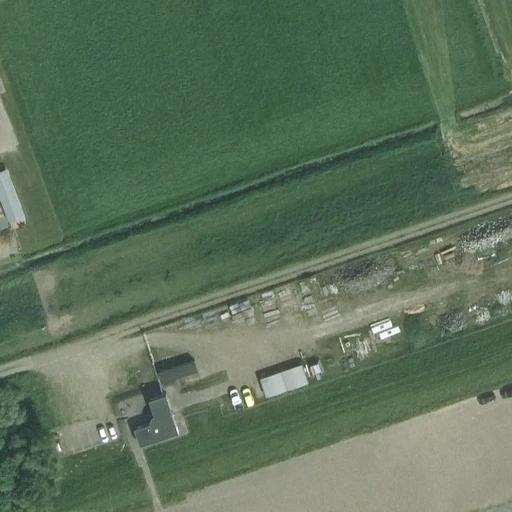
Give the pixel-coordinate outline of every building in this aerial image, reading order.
[(0,200),(1,204),(8,223),(25,217),(7,170),(0,172),(0,200)] [(1,204),(0,204),(0,226),(8,223),(1,204)] [(221,318),(282,305),(279,289),(260,293),(259,292),(217,301),(221,318)] [(154,354),(160,375),(194,365),(188,344),(154,354)] [(302,364),(260,378),(266,396),(308,382),(302,364)] [(124,391),(124,402),(144,402),(144,391),(124,391)] [(178,432),(174,419),(166,394),(163,394),(149,399),(156,421),(154,422),(134,428),(140,445),(178,432)]
